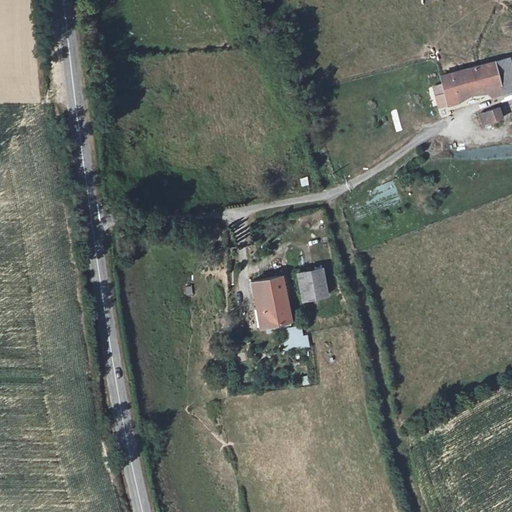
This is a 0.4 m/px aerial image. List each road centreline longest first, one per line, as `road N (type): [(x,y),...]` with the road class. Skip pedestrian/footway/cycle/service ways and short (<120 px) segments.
road 1 (track): [(421,511),(327,193)]
road 2 (residential): [(234,212),(327,193),(462,114),(511,100)]
road 3 (tertiary): [(87,226),(140,511)]
road 4 (tertiary): [(58,0),(87,226)]
road 5 (residential): [(87,226),(234,212)]
